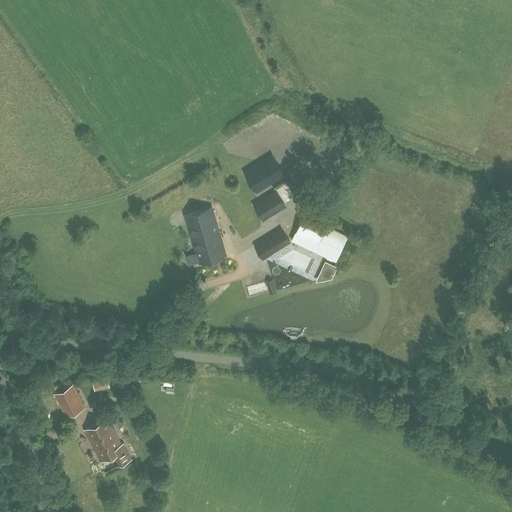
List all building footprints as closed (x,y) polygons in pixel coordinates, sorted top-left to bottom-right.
[(244,172),(256,191),(285,174),(272,154),(244,172)] [(276,190),(253,205),(262,220),(286,205),(276,190)] [(211,206),(185,214),(199,262),(225,254),(211,206)] [(325,227),(326,225),(304,215),(292,240),(335,260),(346,237),(325,227)] [(283,229),(260,242),(255,246),(263,259),(291,242),(283,229)] [(266,280),(269,293),(276,291),(273,278),(266,280)] [(85,406),(74,384),(55,393),(66,416),(85,406)] [(85,429),(101,461),(115,454),(120,464),(132,459),(123,443),(121,444),(108,417),(85,429)]
